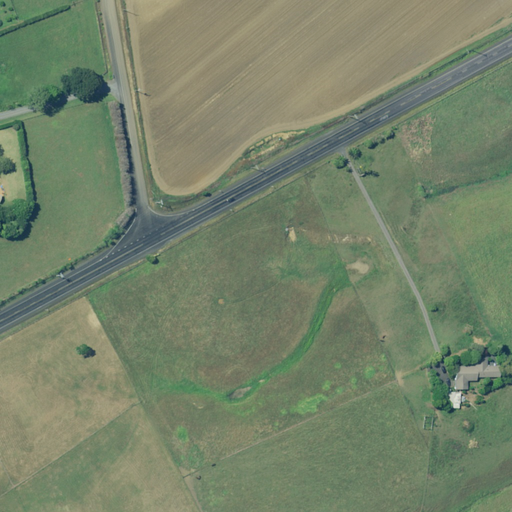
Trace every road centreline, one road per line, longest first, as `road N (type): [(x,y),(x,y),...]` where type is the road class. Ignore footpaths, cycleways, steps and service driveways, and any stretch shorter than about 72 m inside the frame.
road 1 (secondary): [(511,44),(144,243)]
road 2 (secondary): [(144,243),(0,322)]
road 3 (unclassified): [(144,243),(119,83)]
road 4 (unclassified): [(0,117),(119,83)]
